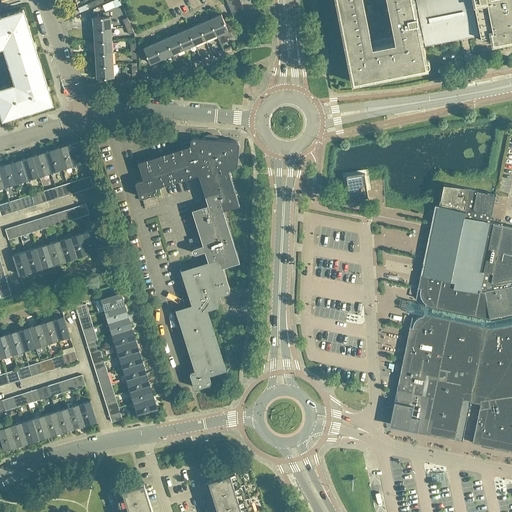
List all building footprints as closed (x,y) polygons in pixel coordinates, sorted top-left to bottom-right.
[(229,8),(241,3),(239,0),(232,0),(227,3),(229,8)] [(336,0),(352,80),(352,81),(353,81),(353,82),(353,83),(354,83),(355,83),(356,83),(357,83),(358,83),(358,82),(359,82),(359,81),(359,80),(359,79),(365,78),(426,66),(427,66),(428,65),(429,65),(429,64),(429,63),(429,62),(429,61),(429,60),(428,60),(428,59),(427,59),(426,59),(425,59),(424,53),(421,39),(479,28),(480,36),(481,37),(481,38),(482,38),(482,39),(483,40),(484,41),(485,41),(485,42),(486,42),(487,42),(487,43),(488,43),(489,43),(490,43),(491,43),(492,43),(511,38),(511,0),(425,0),(426,0),(427,5),(426,6),(421,5),(419,5),(416,5),(415,6),(413,0),(336,0)] [(232,14),(243,9),(241,3),(229,8),(232,14)] [(42,69),(39,58),(37,52),(23,9),(0,16),(0,43),(3,42),(1,35),(4,34),(19,83),(27,81),(28,84),(0,92),(0,111),(1,116),(2,118),(2,119),(53,103),(42,69)] [(246,14),(243,9),(232,14),(234,19),(246,14)] [(248,20),(246,14),(234,19),(236,25),(248,20)] [(216,35),(220,45),(229,41),(228,39),(232,37),(229,29),(227,30),(221,15),(210,20),(216,35)] [(110,29),(109,17),(93,18),(94,30),(110,29)] [(216,35),(210,20),(199,25),(205,40),(216,35)] [(205,40),(199,25),(188,29),(194,44),(205,40)] [(111,41),(110,29),(94,30),(94,42),(111,41)] [(194,44),(188,29),(177,34),(183,49),(194,44)] [(183,49),(177,34),(165,39),(172,54),(183,49)] [(172,54),(165,39),(155,44),(161,59),(172,54)] [(112,53),(111,41),(94,42),(95,54),(112,53)] [(161,59),(155,44),(143,48),(150,64),(161,59)] [(112,65),(112,53),(95,54),(96,66),(112,65)] [(113,77),(112,65),(96,66),(97,78),(113,77)] [(226,370),(206,309),(222,304),(219,296),(229,292),(230,291),(230,290),(222,267),(239,262),(223,211),(239,205),(228,171),(235,168),(237,167),(237,166),(239,144),(239,143),(238,143),(238,142),(238,141),(237,141),(236,141),(216,139),(216,138),(214,136),(207,135),(207,138),(194,137),(193,137),(191,138),(191,139),(190,141),(180,144),(181,148),(172,151),(137,162),(143,179),(137,181),(135,182),(135,183),(135,184),(139,197),(140,198),(141,198),(142,198),(155,194),(156,193),(156,192),(156,191),(155,188),(198,174),(202,188),(198,189),(203,206),(192,209),(202,245),(194,247),(193,248),(192,250),(192,251),(193,253),(194,254),(196,254),(204,251),(208,261),(180,270),(189,297),(185,298),(187,306),(175,309),(190,356),(194,370),(191,372),(190,373),(190,375),(193,386),(194,387),(195,388),(197,388),(209,384),(209,383),(210,383),(210,382),(210,381),(208,375),(226,370)] [(85,161),(78,141),(67,145),(73,165),(74,168),(77,167),(76,164),(80,163),(85,161)] [(73,165),(67,145),(55,148),(62,169),(63,169),(62,168),(68,166),(69,167),(73,165)] [(62,169),(55,148),(44,152),(50,173),(51,175),(54,174),(53,171),(57,170),(62,169)] [(50,173),(44,152),(32,156),(39,176),(40,179),(42,178),(41,175),(45,174),(50,173)] [(39,176),(32,156),(21,159),(27,180),(28,183),(31,182),(30,179),(34,177),(34,178),(39,176)] [(27,180),(21,159),(10,163),(16,183),(17,183),(23,181),(27,180)] [(16,183),(10,163),(0,165),(0,172),(5,187),(5,190),(8,189),(7,186),(11,185),(16,183)] [(367,191),(365,178),(365,176),(364,174),(346,177),(346,179),(348,187),(350,200),(362,198),(365,198),(368,197),(367,191)] [(91,182),(90,177),(78,180),(81,191),(93,187),(91,182)] [(81,191),(78,180),(67,184),(70,194),(81,191)] [(70,194),(67,184),(55,187),(58,198),(70,194)] [(495,195),(443,184),(439,206),(438,206),(465,211),(464,217),(490,222),(491,213),(490,213),(491,207),(493,207),(495,195)] [(58,198),(55,187),(44,191),(47,201),(58,198)] [(47,201),(44,191),(32,195),(35,205),(47,201)] [(35,205),(32,195),(21,198),(24,209),(35,205)] [(24,209),(21,198),(9,202),(12,212),(24,209)] [(12,212),(9,202),(0,204),(0,212),(1,216),(12,212)] [(89,214),(86,204),(74,207),(78,218),(89,214)] [(511,227),(502,226),(503,225),(490,222),(464,217),(465,211),(438,206),(439,206),(435,205),(434,210),(417,288),(418,288),(420,288),(420,290),(420,292),(420,295),(420,297),(421,299),(422,300),(424,302),(425,303),(424,310),(423,316),(423,315),(421,316),(419,317),(417,318),(415,320),(414,321),(413,323),(412,325),(412,328),(410,327),(409,326),(391,413),(392,413),(395,413),(395,416),(396,418),(397,420),(398,422),(399,423),(401,424),(403,425),(406,426),(405,428),(404,428),(404,429),(462,441),(470,401),(480,403),(472,443),(511,450),(511,227)] [(78,218),(74,207),(63,211),(66,222),(78,218)] [(66,222),(63,211),(51,215),(55,225),(66,222)] [(55,225),(51,215),(40,218),(43,229),(55,225)] [(43,229),(40,218),(28,222),(32,233),(43,229)] [(32,233),(28,222),(17,226),(20,236),(32,233)] [(20,236),(17,226),(5,229),(9,240),(20,236)] [(100,249),(94,229),(82,233),(89,253),(97,251),(98,253),(100,252),(100,250),(100,249)] [(89,253),(82,233),(71,237),(77,257),(85,254),(86,256),(89,255),(88,253),(89,253)] [(77,257),(71,237),(59,240),(66,260),(74,258),(75,260),(77,259),(77,257)] [(66,260),(59,240),(48,244),(54,264),(63,261),(63,263),(66,263),(65,261),(66,260)] [(54,264),(48,244),(37,247),(43,268),(51,265),(52,267),(54,266),(54,264)] [(43,268),(37,247),(25,251),(32,271),(40,269),(40,271),(43,270),(43,268)] [(32,271),(25,251),(13,255),(20,275),(28,273),(29,274),(32,273),(31,271),(32,271)] [(12,295),(8,283),(0,285),(0,295),(1,298),(12,295)] [(125,305),(121,293),(98,300),(98,303),(102,301),(103,306),(104,311),(125,305)] [(89,316),(86,304),(75,307),(79,319),(89,316)] [(128,316),(125,305),(104,311),(102,311),(102,314),(105,313),(107,318),(108,322),(128,316)] [(70,336),(63,316),(51,320),(58,340),(58,339),(64,337),(64,338),(70,336)] [(93,327),(89,316),(79,319),(82,330),(93,327)] [(132,328),(128,316),(108,322),(105,323),(106,325),(109,324),(111,329),(110,329),(112,333),(112,334),(132,328)] [(58,340),(51,320),(40,323),(46,343),(47,346),(50,345),(49,342),(53,341),(58,340)] [(46,343),(40,323),(28,327),(35,347),(36,350),(39,349),(38,346),(41,345),(42,345),(46,343)] [(30,349),(35,347),(28,327),(17,331),(23,350),(30,348),(30,349)] [(96,339),(93,327),(82,330),(86,342),(96,339)] [(136,339),(132,328),(112,334),(112,333),(109,334),(109,337),(113,336),(114,340),(114,341),(115,345),(136,339)] [(23,350),(17,331),(6,334),(12,354),(18,352),(23,351),(23,350)] [(12,354),(6,334),(0,335),(0,355),(1,357),(1,358),(2,361),(4,360),(3,357),(7,355),(7,356),(12,354)] [(100,350),(96,339),(86,342),(90,353),(100,350)] [(139,350),(136,339),(115,345),(112,346),(113,348),(116,347),(118,352),(117,352),(119,356),(119,357),(139,350)] [(104,362),(100,350),(90,353),(93,365),(104,362)] [(143,362),(139,350),(119,357),(119,356),(116,357),(117,360),(120,359),(121,363),(122,368),(123,368),(143,362)] [(78,362),(74,351),(63,355),(66,365),(78,362)] [(66,365),(63,355),(51,358),(55,369),(66,365)] [(55,369),(51,358),(40,362),(43,373),(55,369)] [(43,373),(40,362),(28,366),(32,376),(43,373)] [(107,373),(104,362),(93,365),(97,376),(107,373)] [(146,374),(143,362),(123,368),(122,368),(120,369),(120,371),(123,370),(125,375),(126,379),(126,380),(146,374)] [(32,376),(28,366),(17,369),(20,380),(32,376)] [(20,380),(17,369),(5,373),(9,383),(20,380)] [(0,386),(9,383),(5,373),(0,374),(0,386)] [(111,385),(107,373),(97,376),(100,388),(111,385)] [(150,385),(146,374),(126,380),(126,379),(123,380),(124,382),(127,382),(129,386),(128,386),(130,390),(130,391),(150,385)] [(85,386),(82,375),(70,379),(74,389),(85,386)] [(74,389),(70,379),(59,382),(62,393),(74,389)] [(62,393),(59,382),(47,386),(51,396),(62,393)] [(114,396),(111,385),(100,388),(104,400),(114,396)] [(154,396),(150,385),(130,391),(130,390),(127,391),(128,394),(131,393),(132,398),(133,402),(133,403),(154,396)] [(51,396),(47,386),(36,390),(39,400),(51,396)] [(39,400),(36,390),(24,393),(28,404),(39,400)] [(28,404),(24,393),(13,397),(16,407),(28,404)] [(118,408),(114,396),(104,400),(108,411),(118,408)] [(157,408),(154,396),(133,403),(133,402),(131,403),(131,405),(134,404),(136,409),(135,409),(137,415),(157,408)] [(16,407),(13,397),(1,400),(5,411),(16,407)] [(96,421),(90,401),(78,404),(85,424),(92,422),(93,424),(96,423),(95,421),(96,421)] [(85,424),(78,404),(73,406),(72,405),(71,404),(69,404),(66,405),(67,408),(73,428),(81,425),(82,428),(85,427),(84,424),(85,424)] [(73,430),(73,428),(67,408),(55,412),(62,431),(70,429),(70,431),(73,430)] [(122,419),(118,408),(108,411),(111,423),(122,419)] [(61,432),(62,431),(55,412),(44,415),(50,435),(58,433),(59,435),(62,434),(61,432)] [(47,438),(50,437),(50,435),(44,415),(32,419),(38,439),(47,436),(47,438)] [(39,441),(38,439),(32,419),(21,422),(27,442),(35,440),(36,442),(39,441)] [(28,445),(27,442),(21,422),(9,426),(16,446),(24,443),(25,446),(28,445)] [(16,446),(9,426),(0,428),(0,436),(4,449),(12,447),(13,449),(16,448),(15,446),(16,446)] [(212,479),(221,511),(252,511),(248,499),(244,485),(240,473),(239,471),(230,474),(212,479)] [(149,511),(141,484),(128,487),(125,489),(113,492),(117,507),(118,511),(149,511)]
